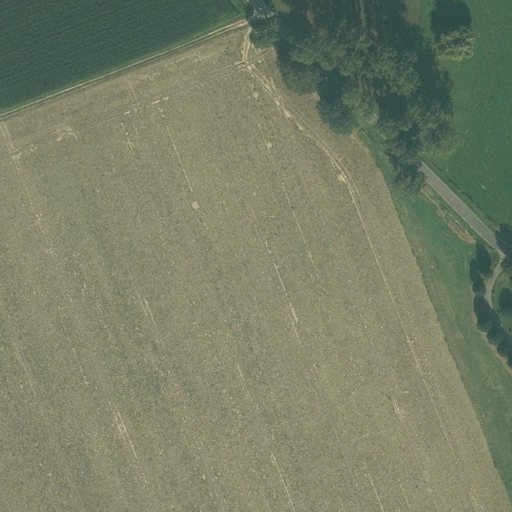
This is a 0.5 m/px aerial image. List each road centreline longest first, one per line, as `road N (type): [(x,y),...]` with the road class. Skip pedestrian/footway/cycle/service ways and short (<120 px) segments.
road 1 (secondary): [(252,0),(511,255)]
road 2 (track): [(264,11),(0,116)]
